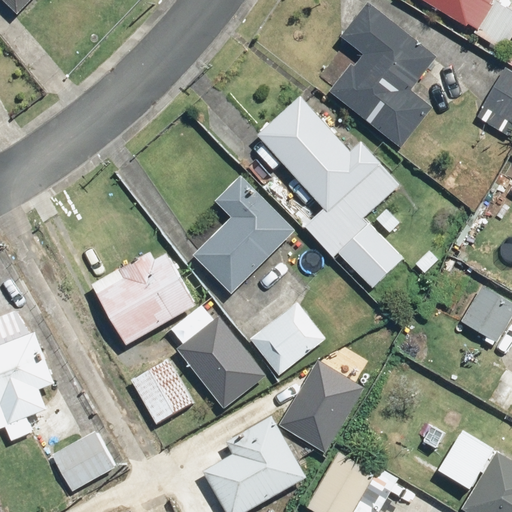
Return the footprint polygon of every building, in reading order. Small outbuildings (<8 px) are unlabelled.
[(0,0),(0,1),(16,17),(32,0),(0,0)] [(511,12),(493,1),(493,0),(414,0),(466,30),(468,28),(478,34),(476,37),(503,53),(511,38),(511,12)] [(435,62),(366,7),(339,40),(362,58),(352,70),(350,68),(328,95),(399,152),(432,111),(410,94),(435,62)] [(510,143),(511,140),(511,74),(504,70),(474,123),(510,143)] [(298,100),(256,138),(323,213),(304,230),(333,261),(338,256),(372,291),(402,262),(362,222),(399,189),(360,146),(349,156),(298,100)] [(294,235),(241,180),(215,206),(230,222),(193,259),(231,297),(294,235)] [(390,205),(374,220),(390,238),(406,223),(390,205)] [(444,261),(432,249),(413,268),(424,280),(444,261)] [(108,324),(125,352),(193,310),(178,285),(166,258),(154,264),(149,256),(121,272),(120,270),(88,288),(108,324)] [(476,335),(497,345),(511,319),(511,308),(498,301),(482,290),(461,324),(476,335)] [(250,342),(278,379),(325,342),(297,306),(250,342)] [(220,310),(182,338),(226,400),(265,372),(220,310)] [(34,337),(0,349),(0,432),(46,415),(38,394),(54,388),(34,337)] [(371,385),(332,358),(289,421),(329,448),(371,385)] [(192,405),(167,362),(131,383),(156,426),(192,405)] [(207,465),(233,511),(238,511),(311,471),(275,409),(230,435),(237,448),(207,465)] [(493,454),(462,434),(436,473),(467,494),(493,454)] [(53,459),(72,493),(114,470),(95,436),(53,459)] [(307,511),(354,511),(375,477),(339,456),(306,511),(307,511)] [(511,511),(511,466),(495,457),(462,511),(511,511)]
